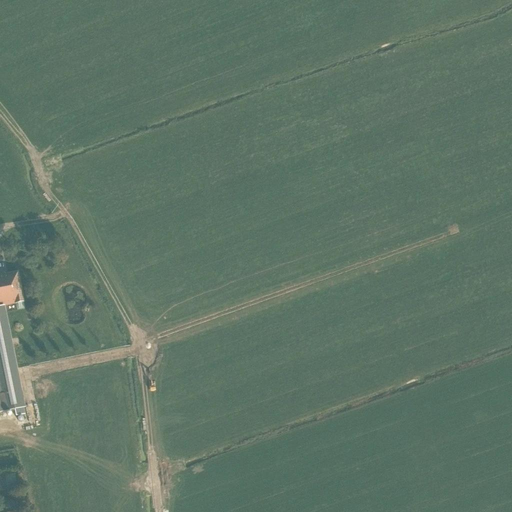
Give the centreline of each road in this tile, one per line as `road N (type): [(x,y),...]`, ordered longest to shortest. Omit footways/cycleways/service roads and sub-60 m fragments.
road 1 (track): [(0,111),(34,154),(140,348),(157,511)]
road 2 (track): [(14,375),(140,348)]
